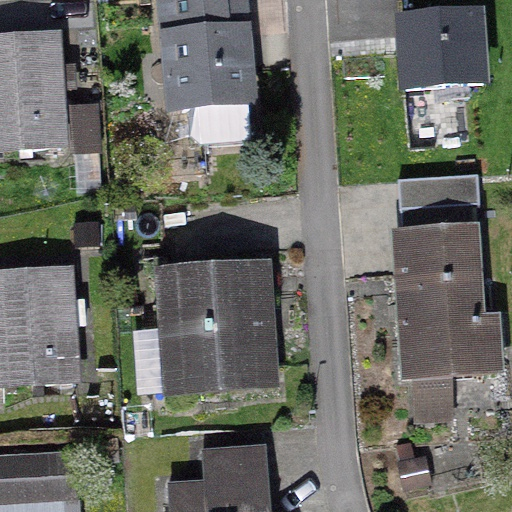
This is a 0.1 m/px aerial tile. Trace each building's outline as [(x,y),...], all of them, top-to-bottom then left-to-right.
[(186,142),(197,151),(248,147),(234,0),(169,0),(162,1),(172,114),(184,113),(186,142)] [(469,93),(491,92),(485,13),(393,20),(399,98),(433,96),(434,102),(469,100),(469,93)] [(53,72),(51,44),(0,46),(0,155),(58,152),(54,98),(67,96),(65,74),(56,75),(56,72),(53,72)] [(71,158),(94,157),(91,116),(69,117),(71,158)] [(481,209),(478,177),(397,183),(399,215),(481,209)] [(486,317),(480,228),(390,234),(400,385),(412,384),(414,427),(455,424),(452,380),(505,377),(501,316),(486,317)] [(174,338),(178,397),(267,391),(263,329),(256,330),(255,315),(262,314),(259,271),(160,278),(163,336),(158,336),(159,339),(174,338)] [(65,307),(64,278),(0,282),(0,390),(70,387),(67,331),(70,331),(68,307),(65,307)] [(0,510),(69,506),(65,456),(0,459),(0,510)] [(266,511),(265,486),(165,492),(166,511),(266,511)]
